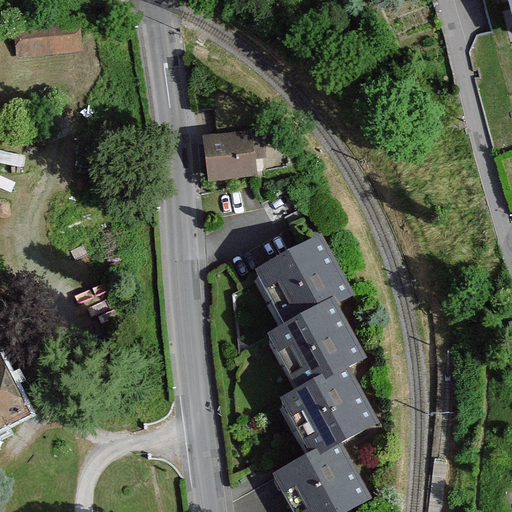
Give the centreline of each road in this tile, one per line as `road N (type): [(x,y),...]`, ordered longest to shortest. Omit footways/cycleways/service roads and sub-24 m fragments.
road 1 (tertiary): [(213,511),(154,0)]
road 2 (residential): [(511,256),(443,0)]
